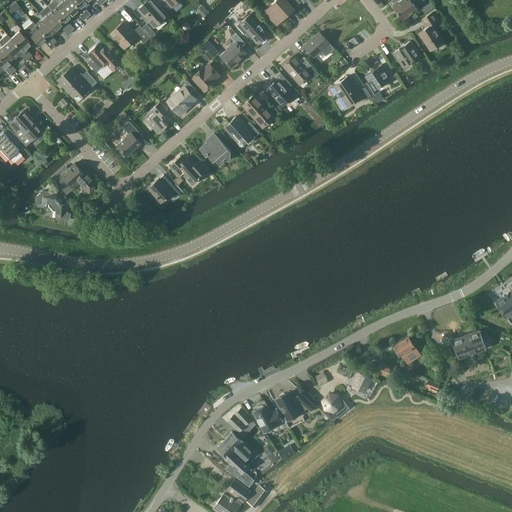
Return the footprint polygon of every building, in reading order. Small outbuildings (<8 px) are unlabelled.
[(56,0),(52,0),(47,5),(71,32),(74,29),(66,20),(71,16),(56,0)] [(56,0),(71,16),(75,12),(83,20),(87,17),(71,0),(56,0)] [(71,0),(87,17),(90,14),(82,6),(87,1),(85,0),(71,0)] [(147,0),(138,9),(154,27),(168,15),(153,0),(147,0)] [(286,11),(291,7),(284,0),(277,0),(271,6),(272,7),(267,12),(276,23),(288,12),(286,11)] [(399,0),(392,5),(402,19),(417,9),(410,0),(399,0)] [(431,1),(421,8),(425,13),(435,6),(431,1)] [(15,2),(10,7),(15,12),(20,7),(15,2)] [(55,30),(59,26),(67,35),(71,32),(47,5),(39,13),(43,17),(55,30)] [(202,5),(197,9),(204,16),(209,12),(202,5)] [(419,33),(424,40),(431,51),(444,42),(432,24),(437,20),(432,12),(422,19),(428,27),(420,33),(419,32),(419,33)] [(240,23),(240,24),(238,26),(245,34),(247,32),(258,44),(270,33),(252,13),(240,23)] [(50,35),(55,30),(43,17),(35,24),(53,44),(56,41),(50,35)] [(31,20),(22,27),(38,45),(43,41),(51,49),(55,46),(53,44),(35,24),(31,20)] [(110,33),(117,40),(124,49),(138,36),(144,43),(150,37),(142,28),(140,26),(134,31),(124,20),(110,33)] [(147,23),(142,28),(150,37),(151,38),(156,34),(147,23)] [(19,31),(10,38),(28,58),(32,55),(26,48),(31,44),(19,31)] [(320,32),(310,40),(304,46),(314,57),(321,51),(326,56),(334,48),(320,32)] [(244,42),(243,40),(236,33),(231,37),(236,42),(221,55),(223,57),(223,58),(225,61),(226,61),(229,64),(229,65),(230,66),(230,65),(232,67),(239,61),(238,61),(246,53),(240,46),(244,42)] [(28,58),(10,38),(6,34),(0,39),(0,43),(2,45),(14,59),(19,55),(25,61),(28,58)] [(214,56),(220,50),(208,37),(202,43),(214,56)] [(416,50),(410,41),(393,52),(399,61),(401,60),(406,67),(419,58),(414,51),(416,50)] [(123,61),(108,44),(101,50),(96,45),(88,53),(92,58),(87,62),(96,72),(106,64),(113,71),(123,61)] [(9,63),(14,59),(2,45),(0,47),(0,59),(12,73),(15,70),(9,63)] [(208,51),(203,56),(208,60),(212,56),(208,51)] [(307,69),(294,55),(282,65),(299,84),(309,76),(312,80),(319,74),(311,65),(307,69)] [(344,58),(340,61),(345,66),(348,63),(344,58)] [(12,73),(0,59),(0,71),(3,69),(9,76),(12,73)] [(204,69),(203,67),(192,76),(205,90),(215,81),(214,79),(219,75),(210,64),(204,69)] [(391,78),(382,64),(365,75),(375,90),(387,82),(386,81),(391,78)] [(78,75),(71,68),(58,80),(78,102),(84,96),(83,95),(97,82),(87,71),(82,75),(81,74),(79,74),(78,75)] [(273,86),(271,84),(267,88),(280,104),(285,100),(287,102),(294,96),(288,89),(292,85),(281,72),(276,77),(279,80),(273,86)] [(132,75),(127,79),(132,84),(136,79),(132,75)] [(350,76),(349,75),(334,85),(342,97),(343,96),(349,105),(362,96),(365,100),(371,96),(364,85),(358,89),(350,76)] [(196,99),(192,95),(197,91),(185,78),(181,82),(185,87),(168,101),(180,114),(186,109),(185,108),(196,99)] [(380,91),(372,96),(376,103),(384,98),(380,91)] [(271,112),(255,94),(243,105),(261,125),(273,115),(274,117),(279,112),(275,108),(271,112)] [(62,108),(68,103),(63,98),(58,103),(62,108)] [(143,121),(150,129),(151,130),(153,128),(158,133),(167,125),(162,120),(164,119),(161,116),(167,110),(160,102),(148,112),(150,115),(143,121)] [(16,134),(15,134),(22,143),(23,142),(26,145),(43,130),(24,110),(13,120),(14,121),(9,125),(16,134)] [(169,123),(173,120),(166,113),(163,116),(169,123)] [(245,126),(236,116),(225,126),(241,145),(253,135),(255,137),(260,133),(250,122),(245,126)] [(125,125),(131,132),(117,145),(127,156),(142,143),(137,138),(142,134),(129,121),(125,125)] [(22,143),(15,134),(11,130),(6,134),(3,131),(0,134),(0,146),(2,149),(0,150),(0,153),(6,161),(10,157),(15,162),(22,155),(18,151),(19,149),(18,147),(22,143)] [(209,138),(210,139),(199,149),(206,156),(208,155),(213,161),(219,156),(222,159),(229,160),(230,159),(231,151),(214,133),(209,138)] [(184,160),(181,156),(170,166),(179,176),(182,173),(192,184),(204,173),(208,169),(200,160),(196,163),(193,160),(191,162),(187,158),(189,156),(184,160)] [(45,158),(41,162),(46,168),(50,164),(45,158)] [(67,193),(73,188),(79,182),(88,193),(98,184),(86,172),(84,174),(75,163),(55,180),(67,193)] [(159,179),(159,178),(149,187),(162,202),(171,193),(176,198),(183,191),(174,181),(175,183),(173,185),(164,175),(159,179)] [(37,196),(36,202),(38,204),(41,204),(43,202),(49,203),(49,205),(53,211),(56,211),(55,217),(67,218),(68,209),(66,209),(66,204),(63,204),(63,200),(60,197),(57,197),(57,193),(52,193),(52,191),(43,190),(43,194),(40,193),(37,196)] [(496,304),(505,316),(508,317),(511,313),(511,289),(497,300),(496,304)] [(452,340),(459,357),(485,347),(479,330),(452,340)] [(420,355),(419,354),(407,336),(394,344),(396,347),(393,349),(398,357),(401,355),(407,363),(420,355)] [(379,363),(376,370),(389,376),(392,368),(379,363)] [(322,373),(313,378),(318,386),(327,381),(322,373)] [(359,374),(354,386),(364,391),(369,378),(359,374)] [(426,386),(430,388),(429,390),(436,393),(439,385),(428,380),(426,386)] [(458,392),(446,387),(444,394),(456,398),(458,392)] [(309,411),(314,406),(300,392),(295,398),(296,399),(295,400),(293,401),(292,400),(289,401),(285,394),(282,394),(279,396),(278,398),(275,399),(286,420),(299,413),(303,410),(305,407),(309,411)] [(329,394),(323,400),(322,401),(316,407),(328,418),(329,417),(333,419),(348,407),(344,401),(339,403),(337,396),(329,394)] [(270,412),(265,405),(263,406),(261,405),(256,408),(255,410),(253,412),(264,432),(277,424),(276,423),(281,420),(275,409),(270,412)] [(251,419),(242,407),(234,414),(227,421),(239,431),(251,419)] [(231,432),(222,441),(244,461),(252,452),(242,443),(243,442),(231,432)] [(222,441),(217,447),(231,461),(226,468),(249,485),(253,480),(243,471),(248,466),(244,461),(222,441)] [(235,503),(223,494),(213,508),(218,511),(234,511),(240,506),(239,505),(243,501),(250,491),(234,479),(227,489),(239,497),(235,503)] [(259,484),(246,501),(255,508),(268,491),(259,484)]
